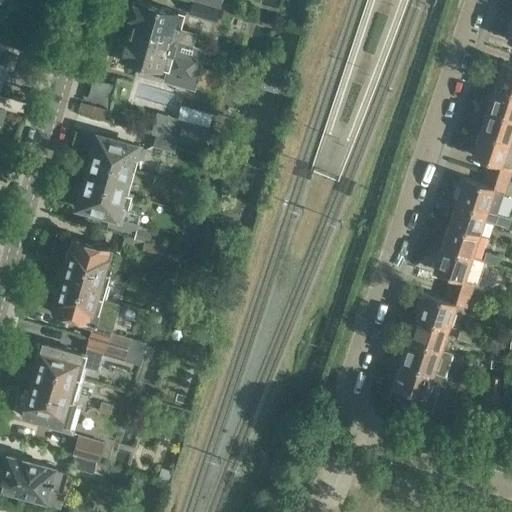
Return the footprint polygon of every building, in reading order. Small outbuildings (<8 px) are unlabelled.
[(129,27),(193,46),(196,36),(180,31),(185,14),(136,0),(136,2),(133,1),(129,16),(132,17),(129,27)] [(220,8),(193,0),(189,12),(217,19),(220,8)] [(120,47),(118,56),(120,60),(127,63),(131,60),(144,64),(146,67),(155,70),(159,68),(168,70),(167,74),(166,74),(164,81),(175,83),(177,77),(192,81),(201,48),(193,46),(129,27),(124,44),(120,47)] [(0,88),(8,63),(0,59),(0,88)] [(511,66),(502,63),(494,85),(511,91),(511,66)] [(511,91),(494,85),(487,108),(511,116),(511,91)] [(511,116),(487,108),(479,131),(511,142),(511,137),(511,116)] [(183,119),(177,139),(178,139),(203,146),(208,127),(183,119)] [(511,164),(511,142),(479,131),(471,155),(488,160),(485,172),(509,180),(511,171),(511,166),(511,164)] [(153,144),(174,151),(178,139),(177,139),(156,133),(153,144)] [(91,159),(129,170),(133,157),(144,160),(147,148),(98,135),(91,159)] [(85,182),(123,192),(129,170),(91,159),(85,182)] [(463,177),(456,200),(488,211),(495,188),(505,191),(509,180),(485,172),(481,183),(463,177)] [(152,184),(165,188),(168,178),(155,174),(152,184)] [(85,182),(79,205),(114,215),(111,226),(135,233),(137,226),(138,221),(141,213),(130,210),(134,196),(123,192),(85,182)] [(456,200),(448,223),(480,234),(485,219),(508,226),(511,219),(488,211),(456,200)] [(448,223),(441,246),(473,257),(480,234),(448,223)] [(135,233),(134,235),(149,240),(152,230),(137,226),(135,233)] [(73,238),(65,263),(109,276),(112,277),(117,262),(120,252),(116,250),(73,238)] [(147,239),(143,251),(163,257),(167,245),(147,239)] [(441,246),(433,269),(451,275),(447,287),(470,294),(473,283),(476,283),(483,260),(473,257),(441,246)] [(495,264),(498,256),(485,251),(482,260),(495,264)] [(109,276),(65,263),(58,287),(106,300),(106,299),(110,286),(106,285),(109,276)] [(140,283),(138,291),(149,294),(152,287),(140,283)] [(58,287),(51,311),(94,323),(89,337),(127,349),(139,353),(142,341),(112,332),(120,303),(106,299),(106,300),(58,287)] [(423,292),(416,315),(450,326),(458,303),(467,306),(468,305),(477,307),(481,298),(473,295),(471,295),(470,294),(447,287),(443,298),(423,292)] [(416,315),(408,338),(442,349),(450,326),(416,315)] [(470,343),(473,334),(460,330),(457,339),(470,343)] [(43,341),(36,367),(83,380),(88,365),(93,367),(97,351),(124,359),(127,349),(89,337),(86,348),(83,347),(82,352),(43,341)] [(402,347),(399,357),(401,358),(400,361),(417,367),(433,372),(435,373),(442,375),(444,376),(451,352),(441,349),(408,338),(405,348),(402,347)] [(502,360),(491,359),(490,367),(501,368),(502,360)] [(396,374),(392,386),(393,387),(394,387),(394,388),(393,390),(398,392),(403,393),(403,392),(404,390),(407,391),(411,392),(409,397),(407,403),(417,406),(427,410),(429,404),(431,399),(430,399),(430,398),(431,396),(432,394),(433,389),(435,383),(437,384),(440,385),(440,384),(440,383),(439,383),(440,379),(442,375),(435,373),(433,372),(417,367),(400,361),(396,374)] [(83,380),(36,367),(29,390),(77,403),(77,402),(85,405),(88,394),(80,391),(83,380)] [(488,375),(485,400),(500,401),(503,377),(488,375)] [(25,404),(22,414),(49,422),(47,426),(72,433),(80,404),(77,403),(29,390),(25,404)] [(99,409),(111,412),(113,403),(102,400),(99,409)] [(511,411),(501,411),(501,423),(511,423),(511,411)] [(78,435),(73,452),(74,452),(73,454),(97,461),(98,459),(103,442),(78,435)] [(0,485),(21,491),(21,492),(62,503),(66,491),(63,490),(68,470),(44,464),(44,462),(24,457),(23,458),(9,454),(5,467),(4,466),(4,467),(0,469),(0,485)] [(97,461),(73,454),(71,465),(105,474),(108,463),(97,461)] [(483,511),(388,486),(383,505),(407,511),(483,511)]
